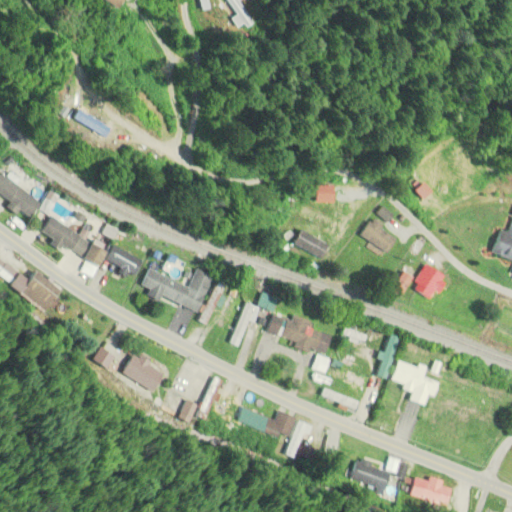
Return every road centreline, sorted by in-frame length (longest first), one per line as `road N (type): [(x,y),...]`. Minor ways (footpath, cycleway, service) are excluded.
road 1 (residential): [(24,0),(78,55),(98,107),(139,139),(206,177),(245,182),(301,168),(357,178),(396,201),(473,277),(511,296),(508,448),(484,483)]
road 2 (secondary): [(511,494),(195,354),(0,231)]
